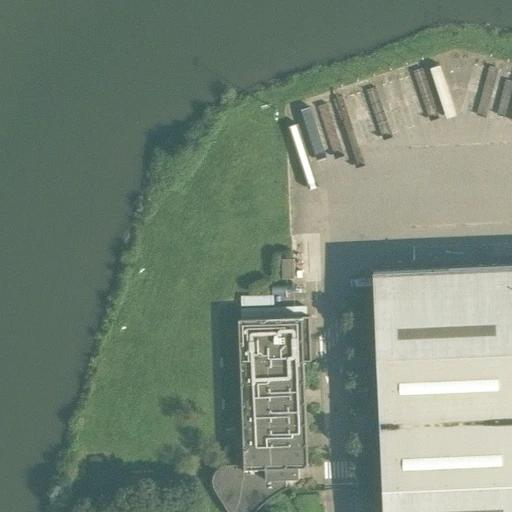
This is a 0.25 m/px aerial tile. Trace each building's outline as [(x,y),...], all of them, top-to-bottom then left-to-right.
[(350,101),(362,140),(403,128),(394,97),(399,96),(393,77),(317,99),(320,110),(350,101)] [(294,259),(292,259),(282,260),(283,279),(295,279),(294,259)] [(511,511),(511,265),(374,271),(384,511),(511,511)] [(274,306),(274,295),(271,295),(241,296),(242,307),(274,306)] [(310,316),(239,319),(245,468),(235,464),(230,464),(224,465),(219,467),(216,471),(213,476),(212,482),(214,487),(228,511),(254,511),(265,501),(272,496),(279,491),(286,488),(285,479),(299,478),(299,467),(308,467),(303,340),(311,340),(310,316)]
